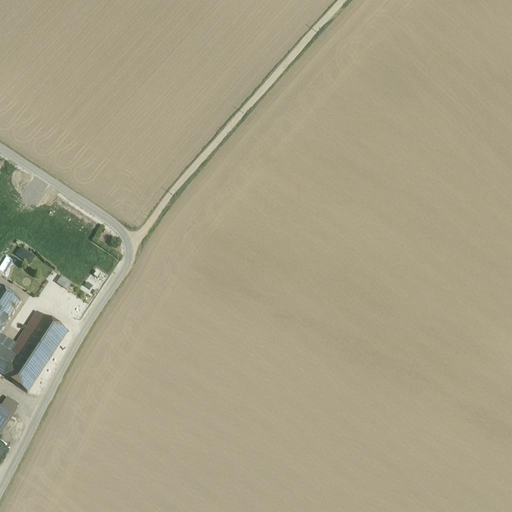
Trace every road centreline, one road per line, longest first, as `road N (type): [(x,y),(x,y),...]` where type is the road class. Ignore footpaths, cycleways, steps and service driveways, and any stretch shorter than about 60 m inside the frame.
road 1 (unclassified): [(0,490),(134,244),(0,145)]
road 2 (track): [(134,244),(361,0)]
